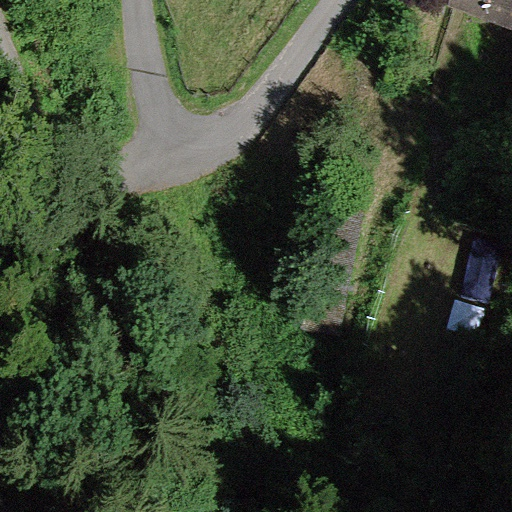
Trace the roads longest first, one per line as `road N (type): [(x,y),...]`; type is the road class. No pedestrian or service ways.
road 1 (residential): [(344,0),(266,104),(220,144),(178,148),(141,92),(136,0)]
road 2 (track): [(178,148),(148,176),(89,181),(47,147),(0,18)]
